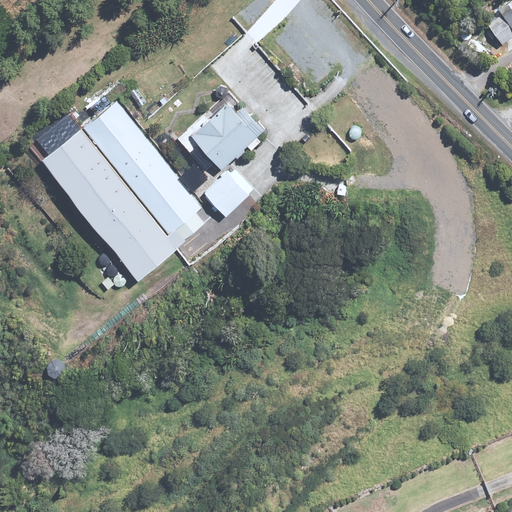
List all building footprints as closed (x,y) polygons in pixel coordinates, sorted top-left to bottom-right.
[(511,0),(507,0),(494,10),(509,33),(511,30),(511,0)] [(272,37),(264,46),(287,69),(296,60),(272,37)] [(214,94),(220,96),(224,92),(223,86),(217,84),(213,88),(214,94)] [(126,91),(137,106),(144,101),(133,86),(126,91)] [(48,151),(143,270),(175,244),(167,232),(199,206),(113,99),(48,151)] [(185,133),(215,166),(230,153),(232,155),(239,149),(237,147),(242,143),(246,148),(255,139),(253,136),(260,129),(238,104),(232,110),(222,100),(185,133)] [(299,137),(303,141),(308,137),(305,132),(299,137)] [(199,191),(220,214),(244,193),(243,192),(249,187),(231,167),(224,174),(221,171),(199,191)] [(109,274),(102,279),(109,287),(116,282),(119,286),(129,278),(107,251),(97,259),(109,274)] [(50,364),(50,366),(49,367),(50,369),(50,370),(51,372),(52,373),(53,374),(54,375),(56,375),(57,376),(59,376),(60,375),(62,375),(63,374),(65,373),(66,372),(66,371),(67,369),(67,368),(67,366),(67,365),(67,363),(66,362),(65,361),(64,360),(62,359),(61,358),(60,358),(58,358),(56,358),(55,358),(54,359),(52,360),(51,361),(50,363),(50,364)]
